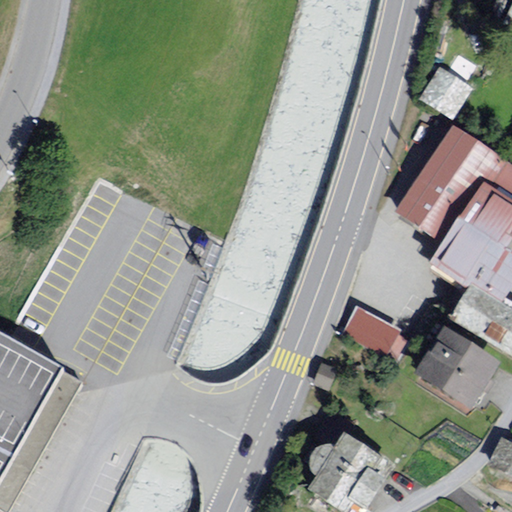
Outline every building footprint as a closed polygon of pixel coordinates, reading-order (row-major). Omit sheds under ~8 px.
[(443,72),(421,103),(453,128),(474,95),(443,72)] [(504,313),(511,299),(511,199),(497,190),(511,165),(511,163),(453,128),(398,217),(442,243),(427,267),(504,313)] [(511,319),(469,294),(450,326),(511,362),(511,319)] [(358,305),(344,332),(398,360),(412,333),(358,305)] [(502,363),(445,328),(416,375),(473,410),(502,363)] [(314,478),(309,486),(339,506),(348,493),(369,507),(387,479),(372,469),(381,456),(345,432),(337,445),(318,447),(313,459),(314,478)] [(511,442),(502,438),(486,471),(511,483),(511,442)]
